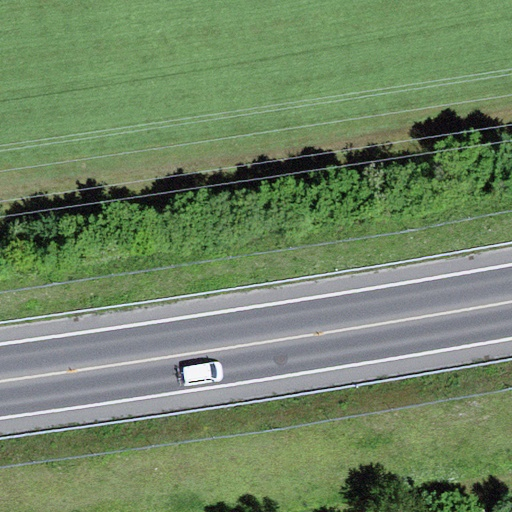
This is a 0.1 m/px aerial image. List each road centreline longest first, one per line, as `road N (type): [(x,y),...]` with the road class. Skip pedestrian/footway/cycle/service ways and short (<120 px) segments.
road 1 (trunk): [(511,306),(0,387)]
road 2 (track): [(0,184),(511,110)]
